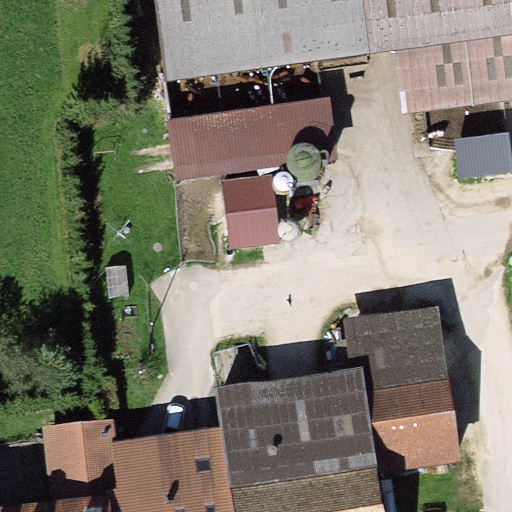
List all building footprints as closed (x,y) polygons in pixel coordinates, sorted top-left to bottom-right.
[(511,0),(142,0),(153,80),(383,50),(391,108),(511,92),(511,0)] [(357,375),(364,475),(439,469),(426,313),(352,318),(357,375)] [(210,386),(218,486),(220,511),(367,511),(364,475),(357,375),(210,386)] [(220,511),(218,486),(156,491),(157,511),(220,511)] [(0,503),(0,511),(157,511),(156,491),(0,503)]
